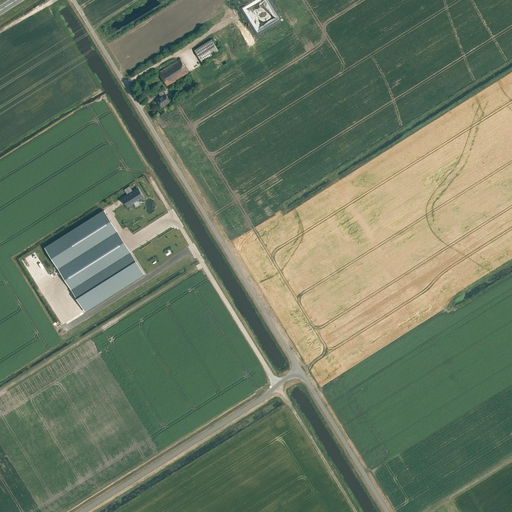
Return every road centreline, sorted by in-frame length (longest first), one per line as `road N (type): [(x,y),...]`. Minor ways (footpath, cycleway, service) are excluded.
road 1 (unclassified): [(298,369),(72,0)]
road 2 (unclassified): [(81,511),(298,369)]
road 3 (unclassified): [(387,511),(298,369)]
